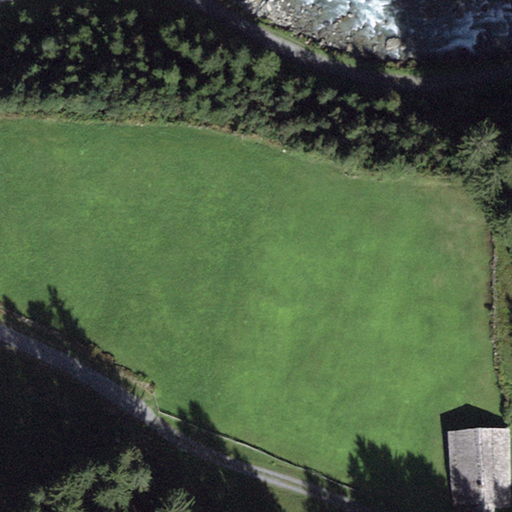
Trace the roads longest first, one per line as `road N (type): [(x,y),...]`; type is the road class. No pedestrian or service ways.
road 1 (track): [(367,511),(198,448),(77,359),(0,326)]
road 2 (track): [(200,0),(306,57),(366,74),(448,76),(511,65)]
